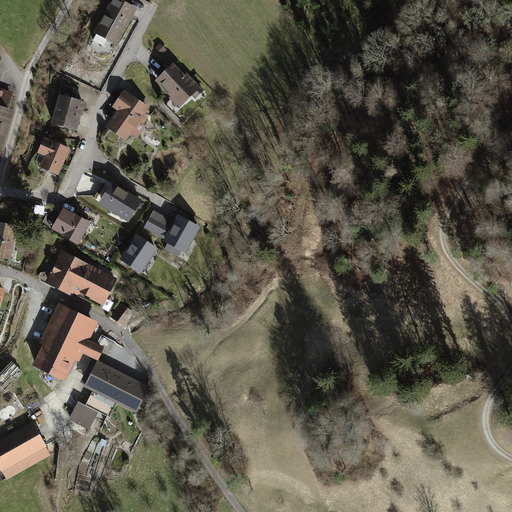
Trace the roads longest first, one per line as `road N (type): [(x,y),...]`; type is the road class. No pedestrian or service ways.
road 1 (residential): [(146,13),(79,183),(65,199),(0,193)]
road 2 (track): [(239,511),(147,363),(125,334),(95,315)]
road 3 (track): [(511,131),(453,195),(439,240),(460,272),(511,320)]
road 4 (track): [(71,0),(24,86),(0,53)]
